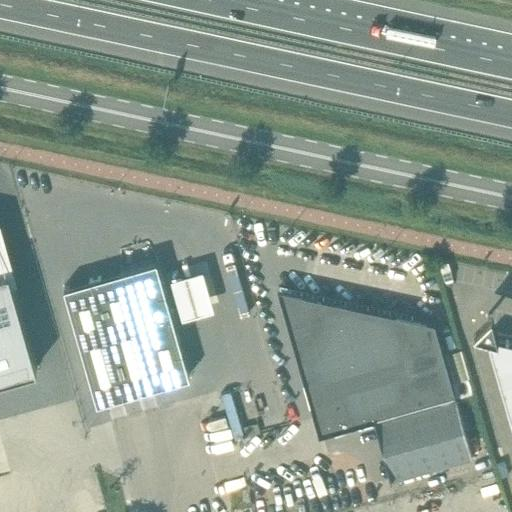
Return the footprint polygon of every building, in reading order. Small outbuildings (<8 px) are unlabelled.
[(93,278),(64,286),(97,401),(124,393),(155,385),(190,375),(157,260),(124,269),(93,278)] [(204,263),(173,273),(184,311),(215,302),(204,263)] [(0,376),(37,366),(37,365),(12,280),(9,269),(9,268),(0,270),(0,376)] [(373,417),(455,394),(435,320),(278,287),(319,432),(373,417)] [(511,339),(490,334),(487,337),(489,340),(511,419),(511,339)] [(455,394),(373,417),(391,480),(473,456),(455,394)]
